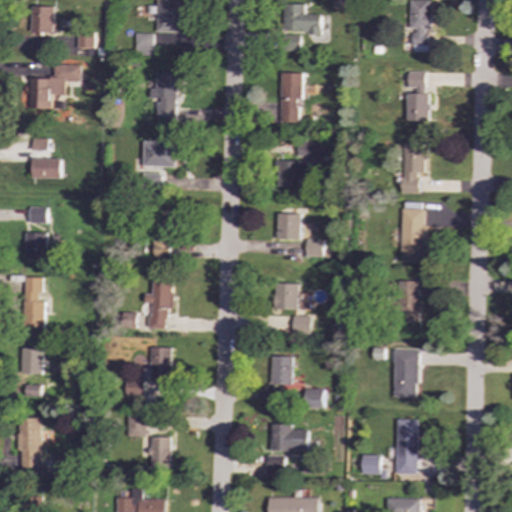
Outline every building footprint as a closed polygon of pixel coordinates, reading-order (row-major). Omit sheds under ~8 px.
[(431,30),(431,1),(411,0),(410,29),(413,29),(413,52),(428,52),(429,30),(431,30)] [(156,32),(178,32),(178,1),(157,1),(156,32)] [(304,4),(283,4),(283,31),(320,32),(321,14),(304,14),(304,4)] [(30,32),(53,33),(54,6),(31,6),(30,32)] [(94,48),(94,33),(77,33),(77,48),(94,48)] [(153,33),(135,33),(135,55),(152,56),(153,33)] [(300,35),(286,36),(286,48),(301,48),(300,35)] [(31,78),(30,108),(52,109),(52,94),(65,95),(66,82),(80,82),(80,65),(54,64),(53,78),(31,78)] [(157,119),(177,119),(178,87),(177,87),(177,73),(156,72),(156,89),(151,89),(151,98),(157,98),(157,119)] [(300,123),(301,73),(281,72),(280,122),(300,123)] [(408,121),(430,121),(430,93),(425,93),(426,72),(408,72),(408,121)] [(31,150),(47,150),(47,139),(32,138),(31,150)] [(174,167),(175,142),(143,141),(142,166),(174,167)] [(403,194),(420,194),(420,172),(427,173),(427,143),(404,142),(403,194)] [(324,144),(297,144),(297,158),(323,158),(324,144)] [(60,159),(31,159),(31,178),(60,179),(60,159)] [(307,162),(279,161),(278,186),(298,187),(298,179),(306,179),(307,162)] [(28,223),(46,223),(46,207),(29,207),(28,223)] [(401,262),(422,262),(423,247),(426,247),(427,209),(402,208),(401,262)] [(155,258),(177,258),(176,209),(154,209),(155,258)] [(300,240),(301,214),(277,214),(277,239),(300,240)] [(45,259),(46,233),(25,232),(24,258),(45,259)] [(307,265),(323,264),(322,239),(306,239),(307,265)] [(41,300),(42,278),(23,277),(22,326),(42,327),(43,300),(41,300)] [(419,281),(398,281),(399,322),(420,321),(419,281)] [(166,329),(167,308),(172,308),(173,282),(152,282),(152,294),(145,294),(145,303),(150,303),(149,329),(166,329)] [(297,310),(298,284),(275,283),(275,309),(297,310)] [(123,327),(135,327),(136,313),(123,313),(123,327)] [(310,334),(310,316),(293,315),(292,334),(310,334)] [(150,380),(171,381),(171,348),(151,347),(150,380)] [(42,349),(21,348),(20,373),(41,374),(42,349)] [(395,349),(394,397),(417,397),(418,350),(395,349)] [(292,385),(293,357),(272,356),(271,385),(292,385)] [(323,408),(323,389),(304,389),(304,407),(323,408)] [(161,416),(128,415),(127,435),(160,437),(161,416)] [(40,471),(41,418),(19,418),(19,471),(40,471)] [(396,473),(417,474),(418,420),(397,419),(396,473)] [(271,451),(309,451),(309,430),(291,429),(291,424),(271,424),(271,451)] [(170,437),(152,437),(152,469),(171,468),(170,437)] [(78,473),(77,454),(57,455),(58,473),(78,473)] [(266,476),(299,476),(299,456),(267,455),(266,476)] [(361,474),(380,475),(380,455),(362,455),(361,474)] [(165,511),(165,499),(142,499),(142,489),(131,489),(131,497),(117,498),(117,511),(165,511)] [(318,511),(318,497),(268,498),(268,511),(318,511)] [(387,511),(398,511),(397,511),(420,511),(421,499),(387,498),(387,511)]
